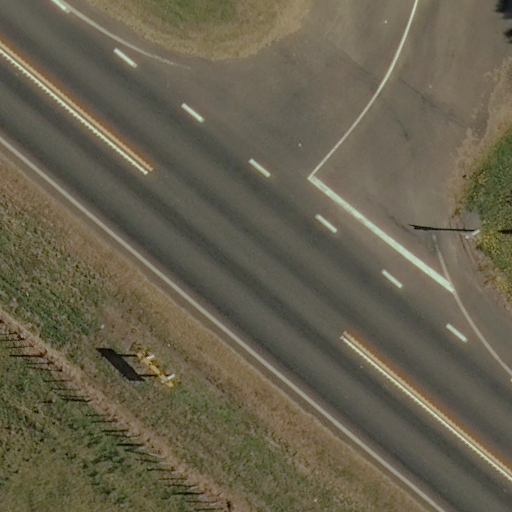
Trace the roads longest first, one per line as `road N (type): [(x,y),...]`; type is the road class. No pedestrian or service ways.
road 1 (primary): [(511,473),(243,248)]
road 2 (primary): [(243,248),(0,44)]
road 3 (unclassified): [(414,0),(369,104),(315,176),(243,248)]
